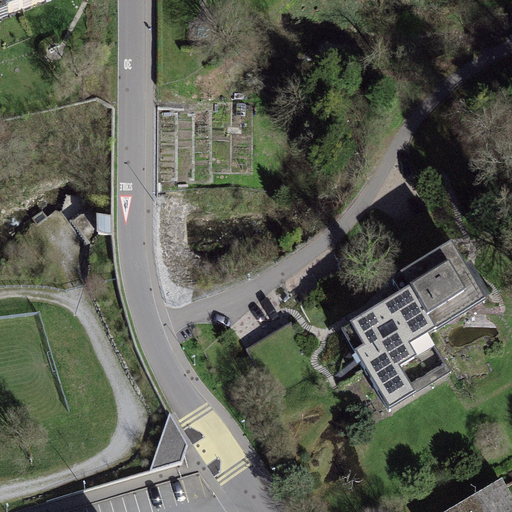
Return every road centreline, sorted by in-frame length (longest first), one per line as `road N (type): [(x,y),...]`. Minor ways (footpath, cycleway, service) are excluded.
road 1 (residential): [(511,51),(468,74),(414,124),(310,272),(182,360)]
road 2 (residential): [(128,0),(150,273),(182,360)]
road 3 (residential): [(182,360),(262,511)]
